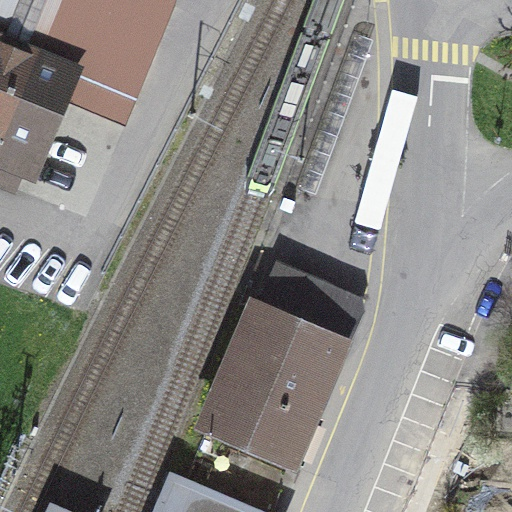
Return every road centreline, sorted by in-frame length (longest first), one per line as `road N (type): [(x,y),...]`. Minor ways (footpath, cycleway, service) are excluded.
road 1 (tertiary): [(416,301),(434,0)]
road 2 (tertiary): [(333,511),(416,301)]
road 3 (tertiary): [(416,301),(511,203)]
